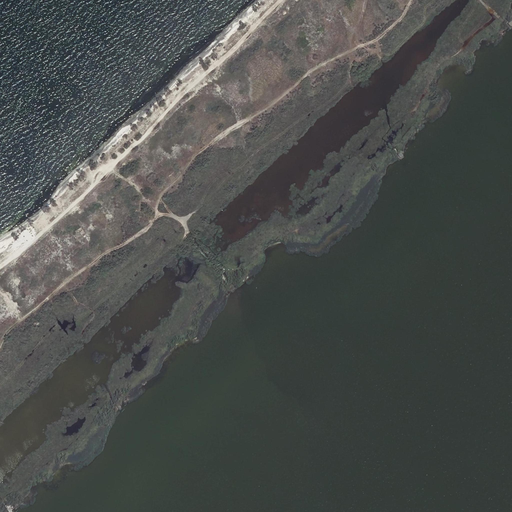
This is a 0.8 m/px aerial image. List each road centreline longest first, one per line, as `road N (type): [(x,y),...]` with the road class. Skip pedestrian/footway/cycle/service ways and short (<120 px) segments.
road 1 (track): [(0,345),(82,269),(145,231),(161,193),(193,157),(321,65),(378,39),(413,0)]
road 2 (track): [(0,266),(281,0)]
